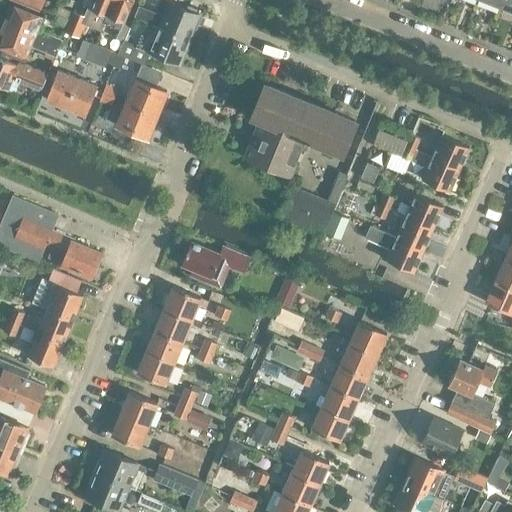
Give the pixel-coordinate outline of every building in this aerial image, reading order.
[(18,0),(39,8),(42,0),(18,0)] [(87,17),(85,24),(100,30),(103,23),(107,12),(111,0),(96,0),(93,7),(89,6),(85,16),(87,17)] [(111,0),(107,12),(103,23),(120,29),(116,38),(123,41),(124,39),(131,22),(121,18),(125,7),(128,9),(131,0),(111,0)] [(142,0),(163,10),(167,1),(164,0),(142,0)] [(511,9),(511,0),(503,0),(502,5),(511,9)] [(164,15),(139,5),(134,16),(154,24),(160,26),(161,25),(191,38),(200,14),(199,9),(187,5),(186,8),(169,2),(164,15)] [(45,42),(58,48),(62,38),(37,28),(42,16),(10,4),(2,23),(44,41),(45,42)] [(74,11),(65,32),(79,38),(85,24),(87,17),(85,16),(74,11)] [(44,41),(2,23),(0,29),(0,46),(26,57),(30,45),(55,54),(58,48),(45,42),(44,41)] [(160,26),(154,24),(149,36),(141,32),(136,44),(124,39),(123,41),(119,52),(144,63),(149,51),(177,62),(181,54),(185,53),(191,38),(161,25),(160,26)] [(83,39),(77,53),(85,57),(91,42),(83,39)] [(93,60),(99,45),(91,42),(85,57),(93,60)] [(106,61),(120,67),(124,56),(111,50),(106,61)] [(13,77),(41,87),(47,72),(18,61),(18,63),(0,55),(0,84),(8,88),(13,77)] [(65,106),(77,77),(57,69),(46,98),(65,106)] [(77,77),(65,106),(85,113),(96,84),(77,77)] [(126,101),(156,113),(166,90),(135,77),(126,101)] [(98,99),(110,103),(116,87),(104,83),(98,99)] [(356,120),(353,118),(264,83),(251,116),(259,119),(252,136),(254,137),(246,157),(289,174),(304,138),(322,145),(320,149),(339,157),(341,153),(343,153),(356,120)] [(156,113),(126,101),(116,124),(147,136),(156,113)] [(420,138),(410,134),(406,144),(415,149),(420,138)] [(431,156),(459,168),(468,146),(441,134),(431,156)] [(415,149),(406,144),(401,155),(411,159),(415,149)] [(431,156),(421,178),(449,190),(459,168),(431,156)] [(367,160),(364,175),(377,178),(381,163),(367,160)] [(346,173),(339,170),(327,199),(293,184),(279,216),(321,233),(346,173)] [(385,193),(380,204),(390,208),(395,197),(385,193)] [(405,215),(432,227),(442,205),(415,193),(405,215)] [(57,245),(63,233),(52,228),(58,213),(12,195),(0,224),(0,243),(38,259),(43,248),(44,249),(47,241),(55,244),(57,245)] [(389,208),(380,204),(379,203),(374,214),(384,219),(389,208)] [(333,210),(325,230),(340,236),(348,217),(333,210)] [(432,227),(405,215),(396,236),(395,237),(422,249),(432,227)] [(365,236),(391,247),(386,259),(412,271),(422,249),(395,237),(396,236),(370,225),(365,236)] [(55,244),(49,257),(62,262),(91,274),(100,251),(72,240),(73,237),(63,233),(57,245),(55,244)] [(192,241),(188,252),(185,251),(181,260),(184,261),(183,264),(193,268),(191,274),(221,286),(231,260),(247,266),(251,256),(224,245),(220,253),(192,241)] [(511,260),(505,257),(495,279),(511,287),(511,260)] [(43,277),(32,302),(47,308),(72,318),(82,294),(77,292),(82,280),(54,268),(49,280),(43,277)] [(276,300),(290,306),(303,276),(288,270),(276,300)] [(485,300),(511,312),(511,311),(511,287),(495,279),(485,300)] [(165,307),(191,318),(200,297),(174,285),(165,307)] [(214,315),(226,320),(231,308),(219,303),(214,315)] [(325,318),(336,323),(342,311),(330,306),(325,318)] [(156,329),(183,340),(191,318),(165,307),(156,329)] [(307,317),(285,307),(281,320),(302,329),(307,317)] [(14,308),(9,320),(19,324),(24,313),(14,308)] [(37,331),(62,341),(72,318),(47,308),(37,331)] [(19,324),(9,320),(4,332),(15,336),(19,324)] [(349,341),(376,353),(386,332),(359,320),(349,341)] [(147,350),(174,361),(183,340),(156,329),(147,350)] [(62,341),(37,331),(28,355),(53,365),(62,341)] [(217,342),(205,337),(201,347),(213,352),(217,342)] [(302,338),(296,350),(307,355),(313,343),(302,338)] [(340,363),(367,375),(376,353),(349,341),(340,363)] [(319,360),(324,349),(313,343),(307,355),(319,360)] [(197,356),(209,362),(213,352),(201,347),(197,356)] [(174,361),(147,350),(138,372),(165,383),(174,361)] [(0,396),(3,398),(34,410),(44,384),(28,378),(30,371),(31,370),(29,369),(0,357),(0,396)] [(450,400),(445,412),(490,432),(495,420),(486,416),(493,402),(471,393),(477,379),(489,385),(496,370),(484,364),(482,369),(459,359),(447,384),(457,389),(452,401),(450,400)] [(331,384),(357,396),(367,375),(340,363),(331,384)] [(296,381),(307,386),(313,374),(301,369),(296,381)] [(321,405),(348,417),(357,396),(331,384),(321,405)] [(198,391),(184,385),(178,399),(192,405),(198,391)] [(121,412),(148,423),(157,402),(130,391),(121,412)] [(172,413),(204,427),(209,416),(190,408),(192,405),(178,399),(172,413)] [(348,417),(321,405),(311,427),(338,439),(348,417)] [(148,423),(121,412),(113,433),(140,444),(148,423)] [(283,412),(277,425),(289,431),(295,417),(283,412)] [(422,441),(451,454),(463,429),(434,415),(422,441)] [(0,443),(18,451),(27,427),(0,416),(0,443)] [(256,431),(270,439),(276,427),(261,420),(256,431)] [(277,425),(271,439),(283,444),(289,431),(277,425)] [(0,469),(8,473),(18,451),(0,443),(0,469)] [(173,448),(160,443),(156,451),(169,457),(173,448)] [(96,471),(128,485),(135,467),(143,470),(145,465),(106,448),(96,471)] [(292,471),(319,482),(328,461),(302,449),(292,471)] [(486,477),(485,477),(495,483),(508,458),(499,453),(486,477)] [(404,479),(443,496),(452,475),(443,471),(444,469),(415,456),(404,479)] [(201,480),(159,463),(153,478),(195,495),(201,480)] [(480,489),(485,477),(486,477),(460,465),(454,478),(480,489)] [(251,480),(263,485),(268,473),(256,468),(251,480)] [(128,485),(96,471),(86,496),(123,511),(126,511),(128,508),(120,504),(128,485)] [(283,492),(309,504),(319,482),(292,471),(283,492)] [(404,479),(394,503),(414,511),(435,511),(443,496),(404,479)] [(235,489),(230,501),(241,506),(246,495),(235,489)] [(273,511),(305,511),(309,504),(283,492),(273,511)] [(138,502),(159,511),(161,511),(165,503),(142,493),(138,502)] [(251,511),(257,500),(246,495),(241,506),(251,511)] [(484,497),(477,508),(484,511),(511,511),(511,503),(505,499),(504,502),(496,497),(493,502),(484,497)]
